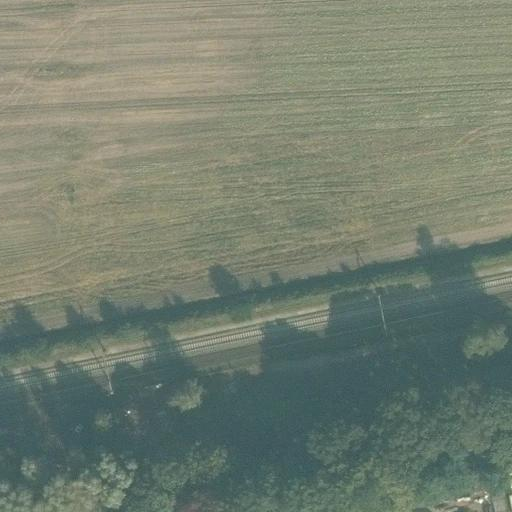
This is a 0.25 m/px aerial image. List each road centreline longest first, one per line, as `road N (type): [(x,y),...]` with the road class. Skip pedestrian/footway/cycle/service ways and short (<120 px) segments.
road 1 (track): [(511,319),(407,351),(0,421)]
road 2 (track): [(511,447),(201,511)]
